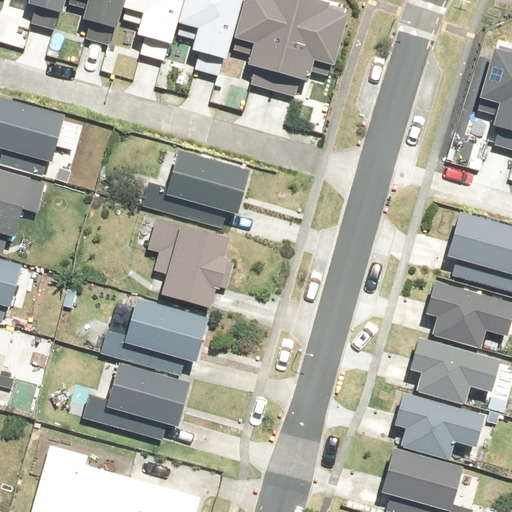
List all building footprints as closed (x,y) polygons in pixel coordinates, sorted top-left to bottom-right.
[(0,0),(0,14),(4,16),(8,0),(0,0)] [(36,25),(60,31),(65,13),(69,15),(73,0),(35,0),(34,5),(42,7),(36,25)] [(93,41),(113,47),(118,28),(126,30),(132,7),(134,0),(97,0),(92,21),(98,22),(93,41)] [(144,55),(167,61),(172,43),(178,44),(184,22),(190,0),(134,0),(132,7),(151,12),(144,35),(150,36),(144,55)] [(198,71),(222,79),(228,59),(234,61),(241,38),(251,0),(190,0),(184,22),(204,27),(198,51),(203,52),(198,71)] [(255,84),(299,97),(304,80),(315,83),(321,61),(342,66),(356,15),(334,9),(336,2),(329,0),(251,0),(241,38),(260,43),(253,66),(260,68),(255,84)] [(495,106),(490,122),(511,128),(511,47),(491,41),(473,100),(495,106)] [(0,144),(59,162),(73,116),(0,94),(0,144)] [(187,148),(173,195),(246,216),(260,170),(187,148)] [(113,163),(103,189),(131,199),(140,173),(113,163)] [(0,232),(22,239),(30,209),(42,212),(50,183),(0,168),(0,232)] [(511,225),(461,213),(445,273),(511,290),(511,225)] [(167,295),(216,309),(222,287),(229,290),(238,260),(231,258),(237,237),(167,217),(157,250),(164,251),(159,270),(173,274),(167,295)] [(0,306),(17,311),(29,266),(0,257),(0,306)] [(423,266),(407,321),(436,329),(433,338),(493,356),(499,333),(501,326),(511,328),(511,290),(445,273),(423,266)] [(143,299),(130,344),(203,365),(216,320),(143,299)] [(0,375),(6,378),(20,331),(0,325),(0,375)] [(423,373),(418,395),(469,408),(474,386),(498,393),(506,361),(418,339),(411,370),(423,373)] [(125,362),(111,408),(185,429),(198,383),(125,362)] [(409,395),(402,423),(414,426),(408,447),(458,462),(464,440),(484,446),(491,417),(409,395)] [(458,462),(408,447),(392,442),(377,494),(394,499),(390,511),(471,511),(472,511),(455,507),(467,464),(458,462)] [(199,511),(203,499),(91,468),(94,456),(56,446),(38,511),(199,511)]
